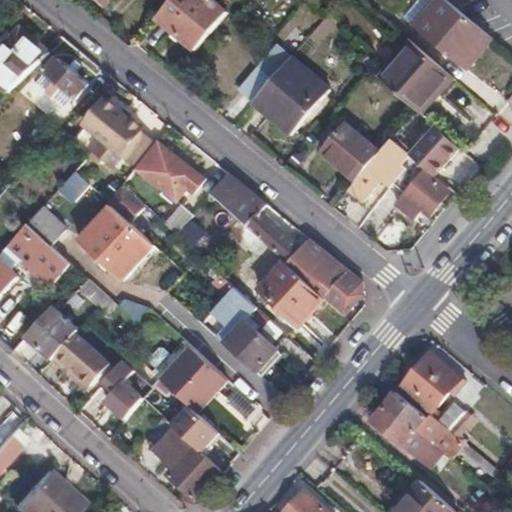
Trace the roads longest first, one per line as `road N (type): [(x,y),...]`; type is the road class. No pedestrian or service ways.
road 1 (residential): [(59,0),(419,301)]
road 2 (secondary): [(419,301),(240,511)]
road 3 (residential): [(0,366),(162,511)]
road 4 (secondary): [(511,188),(419,301)]
